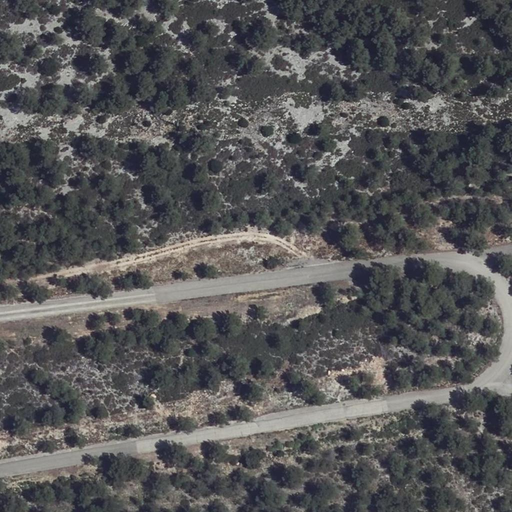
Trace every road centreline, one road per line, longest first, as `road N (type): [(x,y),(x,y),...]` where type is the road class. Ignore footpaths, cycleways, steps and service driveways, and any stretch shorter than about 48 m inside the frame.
road 1 (unclassified): [(491,382),(435,406),(314,418),(0,474)]
road 2 (unclassified): [(0,315),(404,261),(466,260)]
